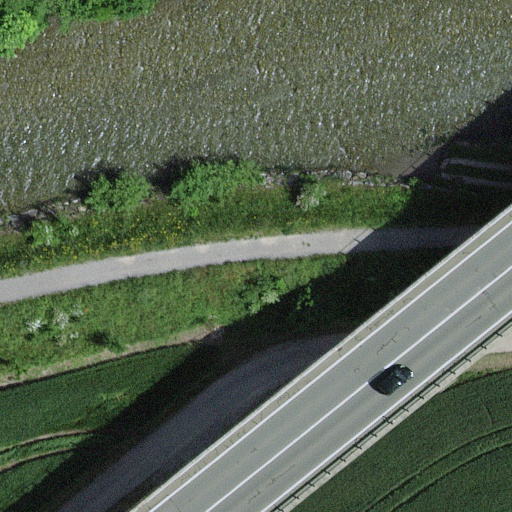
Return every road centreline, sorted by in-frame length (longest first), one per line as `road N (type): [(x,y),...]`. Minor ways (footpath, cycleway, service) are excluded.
road 1 (track): [(511,337),(345,347),(294,361),(247,387),(89,511)]
road 2 (primary): [(200,511),(511,261)]
